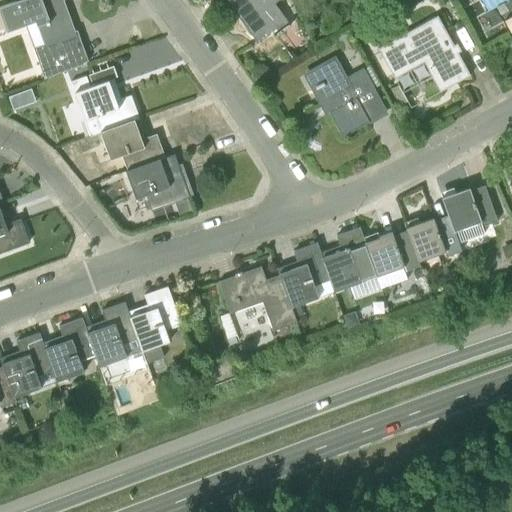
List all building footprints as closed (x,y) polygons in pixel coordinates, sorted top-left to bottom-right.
[(34,48),(45,79),(87,63),(64,0),(21,0),(17,2),(0,7),(0,21),(3,20),(7,32),(36,22),(44,45),(34,48)] [(276,37),(290,26),(273,3),(277,0),(227,0),(258,41),(272,31),(276,37)] [(439,28),(433,18),(378,48),(394,78),(424,62),(440,91),(470,75),(458,52),(461,50),(457,43),(454,45),(443,26),(439,28)] [(511,36),(511,35),(503,40),(506,47),(511,43),(511,36)] [(329,112),(342,136),(385,113),(362,71),(346,80),(334,58),(307,73),(316,89),(324,85),(330,97),(325,100),(331,111),(329,112)] [(94,80),(119,72),(116,65),(92,73),(94,80)] [(104,131),(134,120),(139,118),(131,95),(116,100),(109,80),(75,92),(85,120),(98,115),(104,131)] [(134,120),(104,131),(100,132),(110,160),(124,155),(129,170),(160,159),(164,157),(156,134),(141,140),(134,120)] [(160,159),(129,170),(126,171),(135,199),(146,195),(151,210),(175,202),(187,198),(190,197),(182,173),(167,178),(160,159)] [(458,243),(459,243),(485,233),(482,227),(498,221),(485,185),(484,185),(487,193),(473,198),(470,187),(442,197),(451,223),(458,243)] [(193,211),(187,198),(175,202),(180,216),(193,211)] [(0,252),(29,242),(20,218),(4,224),(0,211),(0,252)] [(459,243),(458,243),(451,223),(437,228),(433,217),(405,227),(409,238),(417,262),(445,252),(446,256),(462,251),(459,243)] [(372,262),(365,242),(360,227),(336,236),(341,250),(322,257),(329,277),(334,291),(361,281),(357,268),(372,262)] [(419,266),(417,262),(409,238),(396,243),(392,232),(365,242),(372,262),(377,276),(403,267),(404,271),(419,266)] [(329,277),(322,257),(317,242),(294,251),(299,266),(279,273),(282,281),(291,306),(318,297),(313,282),(329,277)] [(506,259),(511,256),(511,242),(509,243),(509,245),(502,247),(506,259)] [(291,306),(282,281),(268,286),(261,266),(218,281),(230,313),(262,302),(271,330),(296,321),(291,306)] [(422,276),(420,269),(413,271),(415,278),(422,276)] [(150,310),(130,317),(138,337),(143,350),(170,341),(165,327),(180,321),(168,286),(145,295),(150,310)] [(138,337),(130,317),(125,302),(102,310),(107,325),(87,332),(95,352),(100,366),(126,356),(121,343),(138,337)] [(295,317),(302,315),(299,305),(292,307),(295,317)] [(346,328),(358,324),(354,311),(342,315),(346,328)] [(95,352),(87,332),(82,317),(59,325),(64,340),(45,347),(52,368),(57,381),(83,372),(78,358),(95,352)] [(52,368),(45,347),(39,332),(16,341),(21,356),(1,363),(5,373),(14,397),(41,388),(36,374),(52,368)] [(237,342),(235,335),(227,338),(229,345),(237,342)] [(15,402),(14,397),(5,373),(0,375),(0,406),(0,408),(15,402)] [(67,390),(61,392),(65,402),(71,400),(67,390)]
